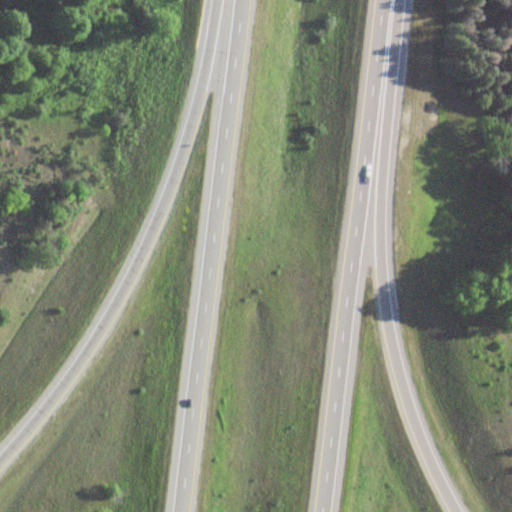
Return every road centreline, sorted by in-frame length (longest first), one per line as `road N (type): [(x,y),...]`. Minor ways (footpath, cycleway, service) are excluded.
road 1 (motorway): [(455,511),(410,415),(382,297),(379,164),(395,0)]
road 2 (motorway): [(238,0),(176,511)]
road 3 (motorway): [(319,511),(380,0)]
road 4 (motorway): [(213,0),(189,114),(149,232),(63,381),(0,454)]
